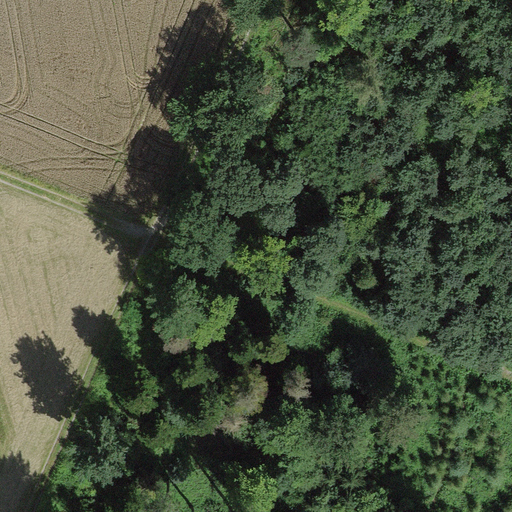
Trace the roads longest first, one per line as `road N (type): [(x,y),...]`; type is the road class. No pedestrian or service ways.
road 1 (track): [(263,0),(29,511)]
road 2 (track): [(0,173),(511,372)]
